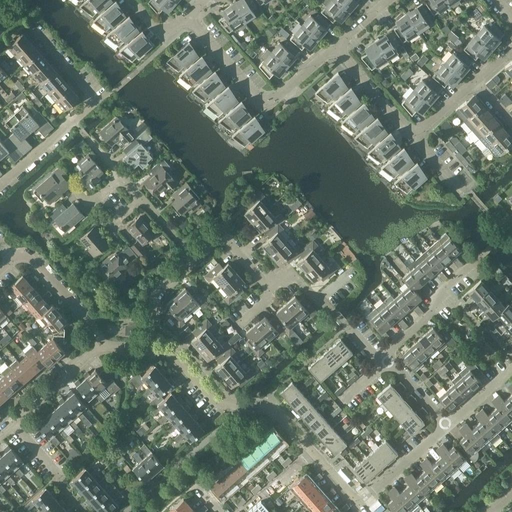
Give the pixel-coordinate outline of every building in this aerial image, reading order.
[(86,0),(79,6),(92,16),(99,11),(100,12),(108,5),(106,4),(110,0),(86,0)] [(176,3),(173,0),(149,0),(147,2),(158,14),(163,8),(167,11),(169,10),(169,9),(176,3)] [(235,0),(232,3),(244,22),(255,15),(252,10),(257,7),(252,0),(238,0),(236,2),(235,0)] [(350,12),(335,0),(324,0),(322,2),(326,6),(321,12),(332,22),(336,17),(340,21),(342,19),(350,12)] [(335,0),(350,12),(353,9),(352,8),(358,0),(335,0)] [(449,4),(445,0),(427,0),(424,2),(433,15),(449,4)] [(445,0),(449,4),(452,9),(460,3),(458,0),(445,0)] [(120,19),(124,15),(116,1),(93,21),(105,31),(112,26),(113,27),(121,20),(120,19)] [(244,22),(232,3),(224,10),(222,11),(225,16),(218,20),(229,32),(235,28),(238,32),(247,26),(244,22)] [(409,10),(405,13),(418,32),(428,25),(425,20),(430,17),(422,4),(410,12),(409,10)] [(480,4),(472,11),(478,17),(485,10),(480,4)] [(418,32),(405,13),(398,20),(397,20),(396,21),(398,26),(394,29),(402,42),(418,32)] [(310,15),(302,25),(319,39),(322,37),(321,35),(330,25),(318,14),(314,19),(310,15)] [(129,16),(106,36),(119,46),(125,41),(126,42),(134,35),(133,34),(138,30),(129,16)] [(484,25),(475,35),(492,50),(495,47),(494,45),(504,35),(493,23),(488,29),(484,25)] [(319,39),(302,25),(290,39),(301,49),(305,45),(309,48),(311,46),(319,39)] [(142,31),(119,51),(132,61),(138,56),(140,57),(147,50),(146,49),(151,45),(142,31)] [(378,37),(374,40),(387,59),(397,52),(394,47),(399,44),(391,31),(379,39),(378,37)] [(7,47),(16,56),(31,43),(26,38),(28,36),(24,32),(7,47)] [(492,50),(475,35),(463,49),(475,59),(479,55),(483,58),(485,57),(484,56),(492,50)] [(387,59),(374,40),(366,47),(365,48),(367,53),(361,57),(371,69),(387,59)] [(192,59),(197,55),(189,41),(166,61),(178,71),(185,66),(186,67),(194,60),(192,59)] [(279,43),(271,52),(288,67),(291,64),(290,62),(299,52),(287,42),(283,46),(279,43)] [(16,56),(24,65),(41,50),(37,46),(35,48),(31,43),(16,56)] [(399,48),(404,57),(408,54),(403,46),(399,48)] [(271,52),(267,49),(260,57),(264,60),(259,66),(269,78),(274,72),(278,75),(280,74),(288,67),(271,52)] [(24,65),(32,74),(47,61),(42,56),(44,54),(41,50),(24,65)] [(453,53),(444,62),(461,77),(465,74),(463,72),(473,62),(461,52),(457,56),(453,53)] [(202,56),(179,76),(191,86),(198,81),(199,82),(207,75),(206,74),(210,70),(202,56)] [(32,74),(40,83),(56,68),(53,64),(51,66),(47,61),(32,74)] [(461,77),(444,62),(432,76),(444,86),(448,82),(452,85),(453,84),(461,77)] [(40,83),(48,92),(63,79),(58,74),(60,72),(56,68),(40,83)] [(215,71),(192,91),(205,101),(211,96),(212,97),(220,90),(219,89),(224,85),(215,71)] [(338,72),(315,93),(327,103),(334,97),(335,99),(343,92),(342,90),(346,86),(338,72)] [(492,78),(485,84),(490,89),(496,84),(492,78)] [(48,92),(55,101),(72,86),(69,82),(67,84),(63,79),(48,92)] [(422,80),(413,89),(430,104),(433,101),(432,100),(442,89),(430,79),(426,83),(422,80)] [(72,86),(55,101),(64,111),(79,98),(74,92),(76,90),(72,86)] [(228,86),(205,106),(218,116),(224,111),(226,112),(233,105),(232,104),(237,100),(228,86)] [(351,87),(328,108),(341,118),(347,112),(348,114),(356,107),(355,105),(359,101),(351,87)] [(430,104),(413,89),(401,103),(412,115),(417,109),(421,113),(422,111),(430,104)] [(499,99),(502,103),(508,97),(505,94),(499,99)] [(459,107),(468,118),(484,104),(477,95),(468,103),(466,101),(459,107)] [(508,97),(502,103),(505,107),(511,101),(508,97)] [(241,101),(218,121),(231,131),(238,126),(239,127),(247,120),(245,119),(250,115),(241,101)] [(364,102),(341,123),(354,133),(360,127),(362,129),(369,122),(368,120),(373,116),(364,102)] [(468,118),(475,126),(490,113),(487,110),(488,108),(484,104),(468,118)] [(22,105),(13,113),(30,132),(36,127),(44,136),(53,127),(38,110),(32,116),(22,105)] [(14,132),(8,137),(23,154),(32,146),(24,137),(30,132),(13,113),(4,121),(14,132)] [(475,126),(483,135),(499,121),(495,116),(493,117),(490,113),(475,126)] [(258,134),(263,130),(255,116),(232,136),(244,146),(251,141),(252,142),(260,135),(258,134)] [(125,144),(133,137),(128,130),(117,117),(100,132),(111,145),(119,138),(125,144)] [(377,117),(354,138),(367,148),(373,142),(375,144),(382,137),(381,135),(386,131),(377,117)] [(483,135),(490,143),(505,131),(502,127),(503,126),(499,121),(483,135)] [(439,125),(433,130),(439,137),(443,133),(442,132),(444,130),(439,125)] [(153,158),(153,156),(152,154),(149,151),(148,149),(147,149),(143,145),(152,137),(145,129),(123,149),(127,154),(122,158),(128,164),(130,166),(131,167),(132,167),(134,166),(138,162),(142,167),(148,162),(151,160),(153,158)] [(490,143),(486,146),(490,151),(494,155),(496,155),(498,155),(500,155),(501,154),(503,153),(504,152),(507,150),(506,148),(511,142),(511,138),(505,131),(490,143)] [(391,132),(367,153),(380,163),(387,157),(388,159),(396,152),(394,150),(399,146),(391,132)] [(0,140),(0,158),(6,153),(14,162),(23,154),(8,137),(2,142),(0,140)] [(445,143),(450,149),(453,145),(449,140),(445,143)] [(453,145),(450,149),(454,154),(458,151),(453,145)] [(404,147),(381,168),(393,178),(400,172),(401,174),(409,167),(408,165),(412,161),(404,147)] [(98,176),(103,171),(88,154),(77,163),(82,168),(81,169),(81,175),(81,176),(79,178),(88,188),(100,178),(98,176)] [(460,161),(465,167),(469,163),(464,157),(460,161)] [(168,190),(176,183),(172,179),(173,179),(165,170),(170,166),(163,158),(151,169),(155,174),(144,183),(155,195),(165,186),(168,190)] [(417,162),(394,183),(407,193),(413,187),(414,189),(422,182),(421,180),(425,176),(417,162)] [(469,163),(465,167),(471,173),(475,169),(469,163)] [(64,178),(68,174),(61,166),(33,191),(42,202),(50,194),(54,199),(62,192),(60,189),(67,182),(64,178)] [(193,210),(200,204),(188,190),(190,187),(186,182),(172,194),(173,195),(175,193),(178,197),(169,205),(170,205),(173,203),(181,213),(190,206),(193,210)] [(244,213),(252,222),(267,209),(260,200),(264,196),(260,191),(245,204),(249,208),(244,213)] [(55,220),(65,231),(83,216),(73,204),(60,214),(55,209),(45,218),(50,224),(55,220)] [(265,227),(269,231),(278,223),(278,224),(284,219),(279,214),(275,218),(267,209),(252,222),(260,231),(265,227)] [(127,227),(143,245),(155,234),(140,217),(127,227)] [(262,245),(270,254),(285,241),(285,240),(278,232),(282,228),(278,224),(278,223),(269,231),(266,233),(270,238),(262,245)] [(80,239),(95,255),(107,244),(93,227),(80,239)] [(446,233),(438,240),(452,257),(460,250),(449,237),(446,233)] [(288,263),(299,253),(302,250),(298,246),(290,236),(285,240),(285,241),(270,254),(278,263),(284,258),(288,263)] [(297,262),(305,271),(320,258),(313,249),(317,245),(313,240),(302,250),(299,253),(302,257),(297,262)] [(438,240),(430,247),(445,263),(452,257),(438,240)] [(131,246),(139,255),(145,251),(137,242),(131,246)] [(129,258),(133,262),(138,257),(128,245),(117,255),(116,253),(99,267),(111,280),(127,266),(124,263),(128,260),(128,259),(129,258)] [(430,247),(422,254),(437,270),(445,263),(430,247)] [(422,254),(415,260),(429,277),(437,270),(422,254)] [(320,258),(305,271),(313,280),(319,276),(323,280),(337,268),(333,263),(328,267),(320,258)] [(407,267),(410,271),(422,284),(429,277),(415,260),(407,267)] [(213,277),(221,286),(236,273),(228,263),(222,269),(218,264),(204,276),(209,281),(213,277)] [(402,278),(409,285),(414,290),(422,284),(410,271),(402,278)] [(243,291),(239,286),(244,282),(236,273),(221,286),(229,295),(224,299),(228,303),(243,291)] [(13,298),(16,295),(29,283),(22,275),(5,290),(13,298)] [(472,296),(476,301),(489,289),(481,280),(461,297),(465,301),(472,296)] [(16,295),(23,303),(36,291),(29,283),(16,295)] [(409,285),(401,292),(413,305),(421,297),(414,290),(409,285)] [(185,288),(176,296),(189,311),(198,303),(202,308),(207,303),(197,292),(192,296),(185,288)] [(474,311),(477,315),(497,298),(489,289),(476,301),(480,306),(474,311)] [(27,310),(28,312),(43,299),(36,291),(23,303),(28,309),(27,310)] [(392,293),(391,295),(405,311),(413,305),(401,292),(396,297),(392,293)] [(391,295),(383,301),(398,318),(405,311),(391,295)] [(189,311),(176,296),(167,304),(172,310),(167,314),(179,327),(184,323),(180,319),(189,311)] [(295,296),(285,304),(299,319),(307,311),(311,316),(316,312),(304,297),(299,301),(295,296)] [(487,314),(492,319),(508,304),(504,307),(497,298),(477,315),(481,319),(487,314)] [(31,312),(37,318),(52,304),(49,306),(43,299),(28,312),(30,314),(31,312)] [(383,301),(375,308),(390,325),(398,318),(383,301)] [(36,319),(42,327),(59,312),(57,310),(52,304),(37,318),(36,319)] [(273,317),(273,318),(289,336),(294,331),(290,327),(299,319),(285,304),(276,312),(281,318),(277,321),(273,317)] [(494,326),(497,330),(511,316),(511,308),(508,304),(492,319),(496,316),(500,320),(494,326)] [(0,308),(0,325),(6,320),(8,321),(9,320),(0,308)] [(53,332),(53,335),(64,335),(64,329),(61,325),(66,320),(61,314),(63,312),(60,308),(57,310),(59,312),(42,327),(44,328),(47,325),(53,332)] [(390,325),(375,308),(365,317),(373,326),(375,324),(382,332),(390,325)] [(264,316),(255,324),(268,339),(277,331),(281,336),(285,332),(289,336),(273,318),(269,321),(264,316)] [(507,328),(511,333),(511,332),(511,316),(497,330),(501,334),(507,328)] [(191,341),(199,350),(214,337),(206,328),(211,324),(207,319),(192,332),(196,336),(191,341)] [(268,339),(255,324),(246,332),(250,338),(246,341),(258,356),(263,351),(259,347),(268,339)] [(432,327),(424,334),(438,350),(439,351),(447,344),(449,347),(455,342),(442,327),(436,332),(432,327)] [(424,334),(417,341),(428,354),(430,356),(438,350),(424,334)] [(53,338),(45,345),(56,358),(54,360),(56,362),(60,359),(58,356),(64,351),(60,346),(64,342),(64,335),(53,335),(53,338)] [(212,355),(216,359),(230,347),(226,342),(222,346),(214,337),(199,350),(207,359),(212,355)] [(340,339),(334,345),(345,358),(352,352),(340,339)] [(417,341),(409,348),(420,361),(428,354),(417,341)] [(24,352),(25,354),(38,369),(40,367),(41,369),(43,369),(46,367),(44,364),(46,363),(48,365),(37,352),(37,351),(35,349),(32,345),(31,345),(32,346),(24,352)] [(45,345),(37,351),(37,352),(48,365),(54,360),(56,358),(45,345)] [(334,345),(327,350),(339,364),(345,358),(334,345)] [(215,368),(223,377),(238,364),(230,355),(235,351),(230,347),(216,359),(220,363),(215,368)] [(420,361),(409,348),(401,355),(412,368),(420,361)] [(327,350),(321,356),(333,369),(339,364),(327,350)] [(25,357),(19,362),(31,376),(33,373),(35,376),(38,374),(38,372),(37,370),(38,369),(25,354),(24,356),(25,357)] [(321,356),(315,361),(326,375),(333,369),(321,356)] [(458,373),(461,377),(473,390),(481,383),(477,378),(483,373),(470,358),(463,363),(466,366),(458,373)] [(9,365),(8,366),(23,382),(25,381),(26,382),(28,382),(30,380),(28,378),(31,376),(19,362),(17,359),(9,366),(9,365)] [(326,375),(315,361),(308,367),(320,381),(326,375)] [(238,364),(223,377),(231,386),(236,382),(240,386),(254,374),(250,369),(246,373),(238,364)] [(145,381),(149,386),(163,375),(166,372),(164,370),(163,371),(162,369),(159,371),(155,365),(142,377),(138,372),(128,381),(132,386),(134,384),(137,388),(145,381)] [(1,372),(4,376),(16,389),(18,387),(20,389),(23,387),(23,385),(21,384),(23,382),(8,366),(1,372)] [(445,373),(441,368),(437,372),(441,376),(443,374),(448,381),(450,379),(445,373)] [(83,375),(86,377),(98,391),(104,398),(113,391),(114,392),(120,388),(111,378),(107,382),(95,369),(90,374),(88,372),(86,374),(85,373),(83,375)] [(153,390),(157,395),(159,394),(171,384),(174,381),(172,379),(171,380),(169,378),(167,380),(163,375),(149,386),(142,393),(145,397),(153,390)] [(0,386),(8,396),(10,394),(11,396),(13,396),(15,394),(13,391),(16,389),(4,376),(0,379),(0,386)] [(80,390),(75,394),(84,403),(94,394),(101,402),(104,398),(98,391),(86,377),(81,382),(79,380),(77,382),(76,381),(74,383),(77,385),(76,386),(80,390)] [(461,377),(454,384),(465,396),(473,390),(461,377)] [(280,392),(287,400),(299,390),(292,381),(280,392)] [(377,396),(382,402),(396,390),(390,384),(377,396)] [(454,384),(446,390),(458,403),(465,396),(454,384)] [(69,396),(64,400),(76,414),(83,421),(87,418),(80,410),(86,405),(84,403),(75,394),(74,392),(73,392),(71,389),(69,391),(70,392),(68,394),(69,396)] [(287,400),(294,408),(306,397),(299,390),(287,400)] [(382,402),(388,409),(402,397),(396,390),(382,402)] [(458,403),(446,390),(438,397),(449,410),(458,403)] [(161,409),(165,414),(179,402),(182,399),(180,397),(179,398),(178,396),(176,398),(171,392),(163,399),(159,394),(157,395),(150,402),(154,407),(150,411),(153,415),(161,409)] [(498,395),(495,398),(511,417),(511,400),(508,397),(504,401),(498,395)] [(60,404),(55,408),(67,422),(74,429),(78,426),(71,418),(76,414),(64,400),(62,397),(60,399),(61,400),(59,402),(60,404)] [(294,408),(300,415),(312,405),(306,397),(294,408)] [(388,409),(394,415),(407,403),(402,397),(388,409)] [(497,407),(492,411),(505,426),(511,419),(511,417),(495,398),(491,401),(497,407)] [(169,418),(173,423),(187,411),(190,408),(188,406),(187,407),(186,405),(184,407),(179,402),(165,414),(158,420),(161,424),(169,418)] [(394,415),(399,421),(413,409),(407,403),(394,415)] [(51,412),(46,416),(58,430),(65,437),(69,434),(62,426),(67,422),(55,408),(53,405),(51,407),(52,408),(50,409),(51,412)] [(300,415),(307,423),(319,413),(312,405),(300,415)] [(399,421),(405,428),(418,416),(413,409),(399,421)] [(482,409),(479,412),(497,433),(505,426),(492,411),(488,415),(482,409)] [(177,427),(181,432),(195,420),(198,417),(196,415),(195,416),(194,414),(191,416),(187,411),(173,423),(166,429),(169,433),(177,427)] [(481,421),(476,425),(489,440),(497,433),(479,412),(475,415),(481,421)] [(58,430),(46,416),(44,413),(42,415),(43,416),(41,417),(42,419),(37,424),(49,438),(56,445),(60,442),(53,434),(58,430)] [(307,423),(314,431),(326,420),(319,413),(307,423)] [(418,416),(405,428),(411,434),(424,422),(418,416)] [(195,420),(181,432),(174,438),(177,442),(185,436),(190,441),(203,429),(206,426),(204,424),(203,425),(201,423),(199,425),(195,420)] [(314,431),(321,438),(333,428),(326,420),(314,431)] [(466,423),(462,426),(481,447),(489,440),(476,425),(471,430),(466,423)] [(481,447),(462,426),(459,429),(464,436),(459,440),(465,447),(463,449),(462,449),(474,462),(474,461),(476,459),(477,458),(478,457),(478,455),(478,454),(478,452),(478,451),(477,450),(481,447)] [(321,438),(327,446),(339,436),(333,428),(321,438)] [(273,430),(265,437),(277,450),(284,443),(273,430)] [(339,436),(327,446),(334,454),(346,444),(339,436)] [(265,437),(257,444),(269,457),(277,450),(265,437)] [(386,440),(379,446),(391,459),(397,453),(386,440)] [(147,455),(142,459),(154,473),(156,476),(158,474),(157,473),(159,472),(158,469),(163,465),(151,451),(144,444),(142,441),(139,444),(141,446),(140,447),(147,455)] [(257,444),(250,450),(261,463),(269,457),(257,444)] [(443,444),(439,447),(458,467),(466,460),(453,445),(448,450),(443,444)] [(6,451),(1,456),(13,469),(20,477),(23,474),(17,466),(22,461),(10,447),(10,448),(8,445),(6,447),(4,449),(6,451)] [(379,446),(372,451),(384,465),(391,459),(379,446)] [(437,460),(449,474),(453,479),(461,471),(458,467),(439,447),(436,450),(441,456),(437,460)] [(250,450),(242,457),(253,470),(261,463),(250,450)] [(372,451),(366,457),(378,470),(384,465),(372,451)] [(154,473),(142,459),(135,452),(131,455),(138,463),(132,468),(144,481),(145,481),(147,484),(149,482),(148,481),(150,479),(149,477),(154,473)] [(0,472),(4,477),(11,485),(14,481),(8,474),(13,469),(1,456),(0,454),(0,472)] [(242,457),(234,464),(246,477),(253,470),(242,457)] [(366,457),(360,462),(372,476),(378,470),(366,457)] [(427,458),(423,461),(441,482),(449,474),(437,460),(432,464),(427,458)] [(425,470),(421,474),(433,489),(441,482),(423,461),(420,464),(425,470)] [(372,476),(360,462),(353,468),(365,482),(372,476)] [(234,464),(226,471),(238,484),(246,477),(234,464)] [(75,484),(80,489),(94,477),(101,471),(98,467),(90,474),(85,468),(72,480),(69,483),(71,485),(72,484),(73,486),(75,484)] [(226,471),(218,478),(230,491),(238,484),(226,471)] [(410,472),(407,475),(425,496),(433,489),(421,474),(416,478),(410,472)] [(291,486),(298,494),(311,482),(305,474),(291,486)] [(409,484),(404,489),(417,503),(425,496),(407,475),(403,478),(409,484)] [(83,493),(88,498),(102,487),(109,480),(106,476),(98,483),(94,477),(80,489),(77,492),(79,494),(80,493),(81,495),(83,493)] [(230,491),(218,478),(211,485),(222,498),(230,491)] [(298,494),(305,501),(318,490),(311,482),(298,494)] [(91,502),(96,507),(109,495),(117,489),(114,485),(106,492),(102,487),(88,498),(85,501),(87,503),(88,502),(89,504),(91,502)] [(391,489),(409,510),(410,511),(415,511),(421,507),(417,503),(404,489),(400,493),(394,486),(391,489)] [(36,503),(40,509),(54,497),(57,494),(55,492),(54,493),(52,491),(50,493),(45,487),(32,499),(32,500),(24,506),(28,510),(36,503)] [(406,511),(409,510),(391,489),(387,492),(393,499),(388,503),(395,511),(406,511)] [(305,501),(312,509),(325,498),(318,490),(305,501)] [(109,495),(96,507),(93,510),(95,511),(96,511),(98,511),(99,511),(109,511),(118,505),(117,504),(125,498),(122,494),(114,501),(109,495)] [(72,511),(71,510),(70,511),(68,509),(66,511),(62,506),(65,503),(63,501),(62,502),(60,500),(58,502),(54,497),(40,509),(36,511),(72,511)] [(312,509),(314,511),(324,511),(332,505),(325,498),(312,509)] [(170,510),(171,511),(183,511),(190,507),(183,499),(170,510)]
